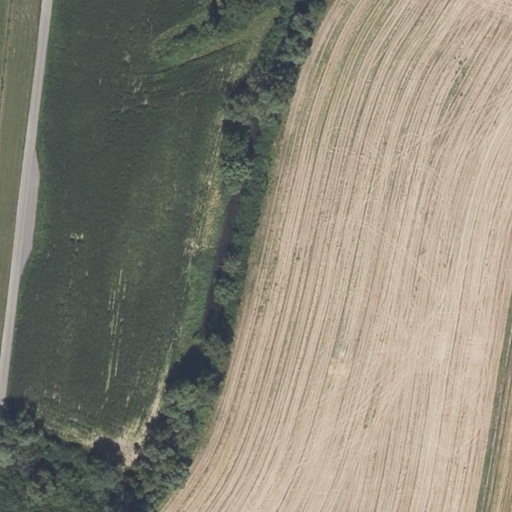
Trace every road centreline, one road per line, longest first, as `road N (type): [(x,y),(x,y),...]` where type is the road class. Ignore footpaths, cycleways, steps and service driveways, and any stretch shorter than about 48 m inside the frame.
road 1 (unclassified): [(48,0),(0,423)]
road 2 (track): [(485,511),(511,325)]
